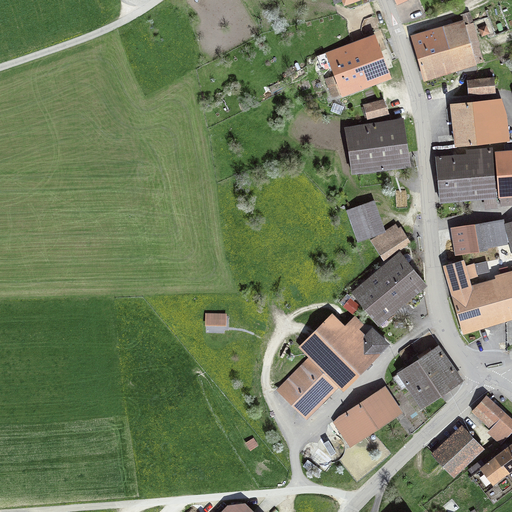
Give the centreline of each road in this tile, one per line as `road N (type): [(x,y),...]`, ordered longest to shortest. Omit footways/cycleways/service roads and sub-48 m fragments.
road 1 (residential): [(492,377),(468,365),(441,314),(418,105),(385,0)]
road 2 (tertiary): [(492,377),(346,511)]
